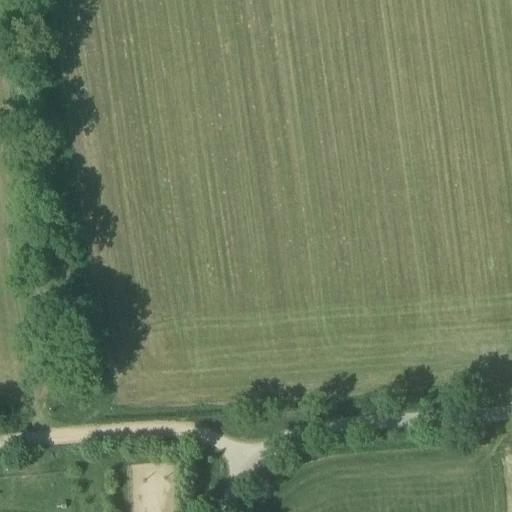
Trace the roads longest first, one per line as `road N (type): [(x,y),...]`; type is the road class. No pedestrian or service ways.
road 1 (unclassified): [(226,511),(249,464),(305,430),(511,414)]
road 2 (track): [(0,442),(182,433),(230,447),(249,464)]
